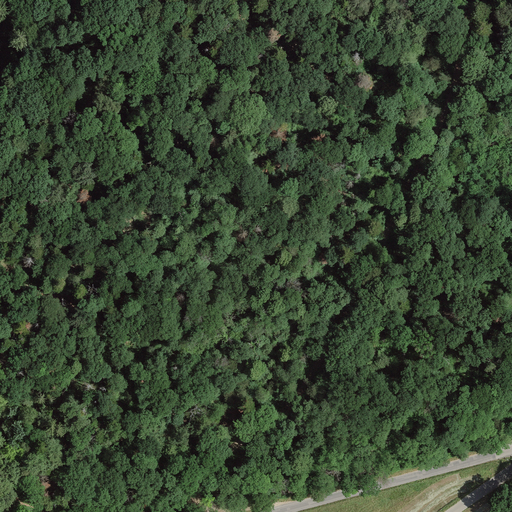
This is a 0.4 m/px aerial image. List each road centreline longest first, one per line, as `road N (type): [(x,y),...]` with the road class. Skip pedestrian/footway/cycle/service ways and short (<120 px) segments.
road 1 (track): [(201,507),(199,476),(280,418),(353,308),(448,104),(464,0)]
road 2 (track): [(511,370),(395,444),(287,485),(268,507)]
road 3 (unclassified): [(511,448),(284,511)]
